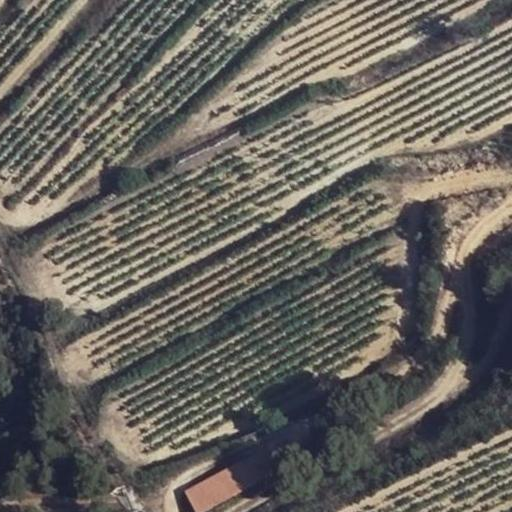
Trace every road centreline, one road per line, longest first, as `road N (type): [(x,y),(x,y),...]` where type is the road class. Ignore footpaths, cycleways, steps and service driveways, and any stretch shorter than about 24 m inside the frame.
road 1 (track): [(511,199),(458,248),(466,350),(426,402),(235,511)]
road 2 (track): [(458,272),(441,329),(416,367),(174,486),(171,511)]
road 3 (track): [(0,508),(38,499),(164,511)]
